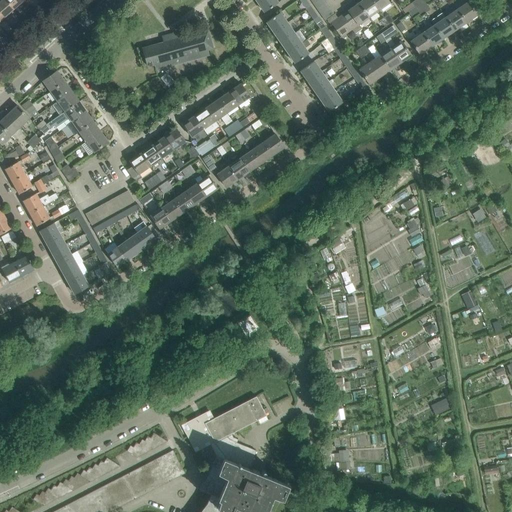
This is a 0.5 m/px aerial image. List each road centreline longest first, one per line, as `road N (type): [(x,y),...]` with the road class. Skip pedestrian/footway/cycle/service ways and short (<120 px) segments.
road 1 (residential): [(0,489),(263,348),(285,348),(301,363)]
road 2 (unclassified): [(76,309),(327,139)]
road 3 (residential): [(57,54),(123,148),(146,141),(269,55)]
road 4 (unclassified): [(327,139),(511,10)]
